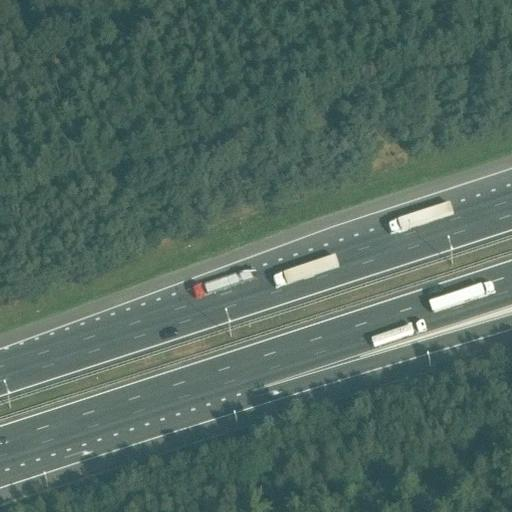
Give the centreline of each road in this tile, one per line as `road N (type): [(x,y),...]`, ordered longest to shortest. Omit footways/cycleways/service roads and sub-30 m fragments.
road 1 (motorway): [(511,207),(0,375)]
road 2 (motorway): [(244,370),(511,283)]
road 3 (motorway): [(244,370),(511,310)]
road 4 (motorway): [(0,449),(244,370)]
